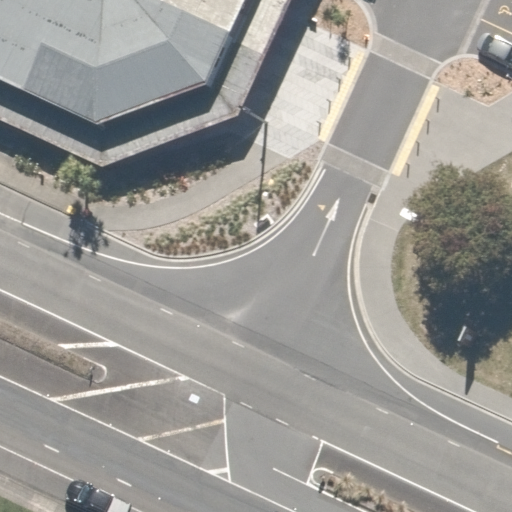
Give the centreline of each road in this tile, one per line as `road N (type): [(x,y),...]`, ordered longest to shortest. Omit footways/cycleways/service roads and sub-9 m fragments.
road 1 (unclassified): [(272,380),(446,0)]
road 2 (secondary): [(0,257),(272,380)]
road 3 (secondary): [(272,380),(511,487)]
road 4 (secondary): [(219,511),(0,407)]
